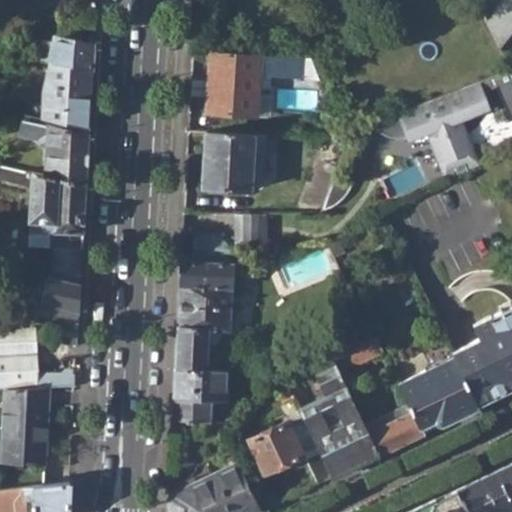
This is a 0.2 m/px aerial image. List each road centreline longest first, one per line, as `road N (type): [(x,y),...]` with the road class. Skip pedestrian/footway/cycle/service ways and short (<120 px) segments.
road 1 (secondary): [(145,0),(123,406)]
road 2 (residential): [(337,511),(511,427)]
